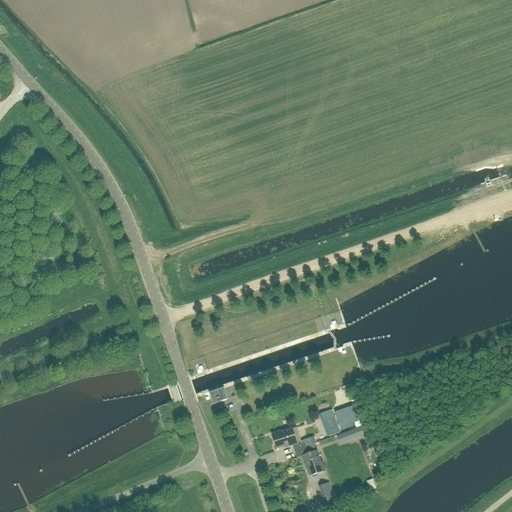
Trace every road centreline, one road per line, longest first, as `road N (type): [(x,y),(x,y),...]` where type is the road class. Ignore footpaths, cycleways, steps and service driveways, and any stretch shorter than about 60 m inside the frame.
road 1 (tertiary): [(227,511),(124,212),(76,136),(28,82)]
road 2 (track): [(163,321),(511,198)]
